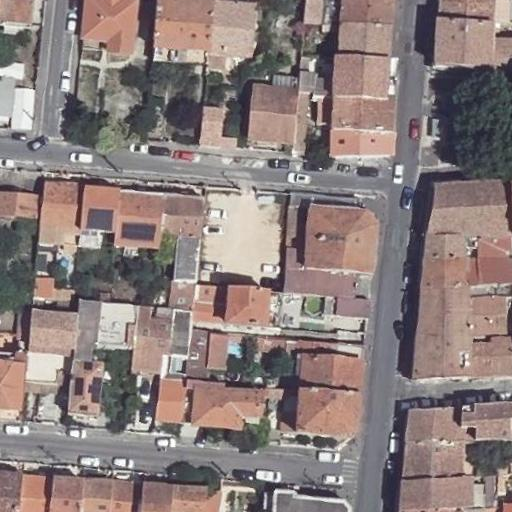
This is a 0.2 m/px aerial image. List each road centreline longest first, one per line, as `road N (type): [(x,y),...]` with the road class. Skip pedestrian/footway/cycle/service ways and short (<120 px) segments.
road 1 (residential): [(0,440),(379,477)]
road 2 (residential): [(404,186),(45,150)]
road 3 (tertiary): [(387,396),(404,186)]
road 4 (residential): [(45,150),(63,0)]
road 5 (residential): [(511,390),(387,396)]
